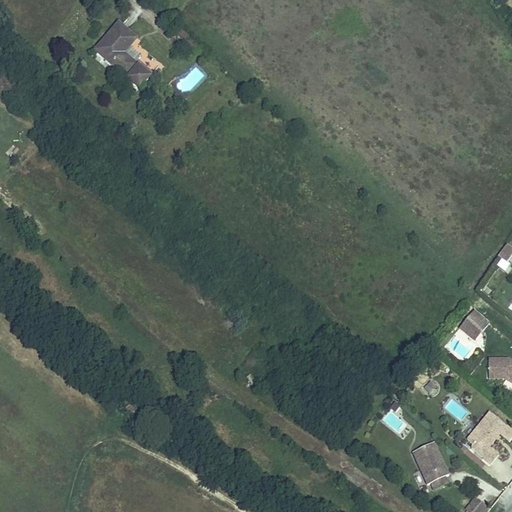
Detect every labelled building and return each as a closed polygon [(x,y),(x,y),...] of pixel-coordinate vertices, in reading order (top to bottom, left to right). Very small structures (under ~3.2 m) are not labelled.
[(125,40),(107,23),(94,38),(99,43),(89,54),(129,90),(141,77),(124,62),(114,53),(125,40)] [(89,54),(99,43),(94,38),(84,49),(89,54)] [(125,40),(114,53),(124,62),(135,48),(125,40)] [(500,260),(510,248),(502,242),(492,254),(500,260)] [(477,331),(485,322),(469,309),(461,319),(477,331)] [(477,331),(461,319),(455,327),(471,339),(477,331)] [(479,357),(484,377),(496,374),(498,371),(511,377),(511,357),(501,352),(500,352),(479,357)] [(511,377),(498,371),(496,374),(511,381),(511,377)] [(488,406),(466,433),(474,439),(470,444),(490,460),(499,449),(488,441),(493,434),(495,431),(505,419),(488,406)] [(410,450),(428,479),(433,477),(443,470),(448,467),(430,438),(410,450)] [(443,470),(433,477),(437,483),(447,477),(443,470)] [(477,497),(471,492),(461,503),(467,508),(477,497)] [(478,511),(485,504),(477,497),(467,508),(471,511),(478,511)]
